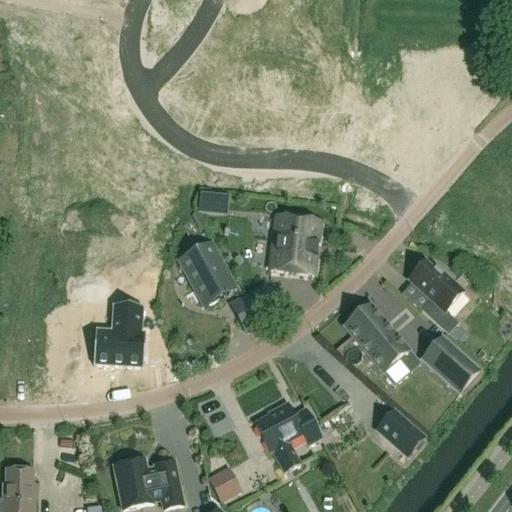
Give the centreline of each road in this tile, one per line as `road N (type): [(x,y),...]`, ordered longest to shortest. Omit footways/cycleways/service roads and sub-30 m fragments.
road 1 (residential): [(0,415),(149,401),(210,384),(291,340),(417,210)]
road 2 (unclassified): [(130,98),(147,128),(189,150),(353,166),(417,210)]
road 3 (residential): [(417,210),(511,111)]
road 4 (unclassified): [(217,0),(178,61),(130,98)]
